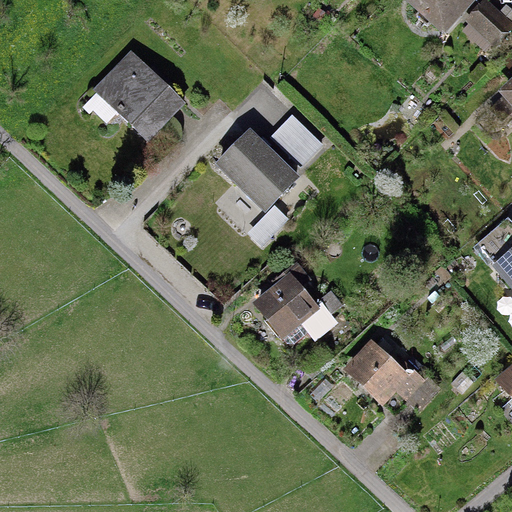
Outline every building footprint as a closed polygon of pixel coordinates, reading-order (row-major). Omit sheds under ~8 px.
[(410,0),(407,3),(439,33),(469,0),(410,0)] [(495,18),(482,8),(467,25),(491,45),(506,28),(511,20),(511,15),(503,8),(495,18)] [(180,111),(128,61),(92,98),(144,148),(180,111)] [(511,88),(499,99),(511,114),(511,88)] [(320,152),(289,122),(268,144),(299,174),(320,152)] [(295,183),(247,137),(213,173),(261,219),(295,183)] [(287,227),(271,213),(247,240),(262,254),(287,227)] [(511,253),(491,271),(511,295),(511,253)] [(316,316),(286,280),(248,311),(279,347),(316,316)] [(402,374),(369,344),(339,376),(379,414),(395,397),(405,407),(424,388),(405,370),(402,374)] [(511,369),(492,386),(511,410),(511,369)]
